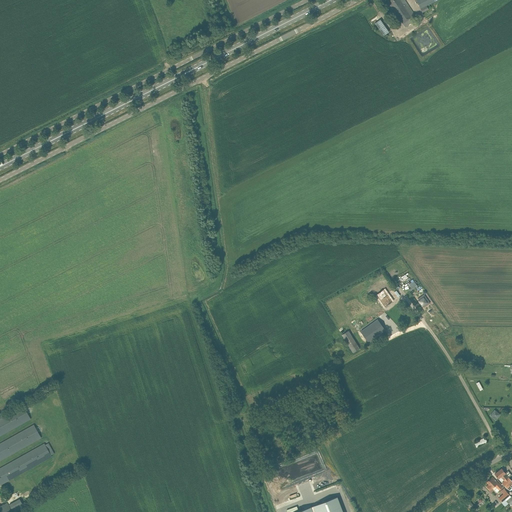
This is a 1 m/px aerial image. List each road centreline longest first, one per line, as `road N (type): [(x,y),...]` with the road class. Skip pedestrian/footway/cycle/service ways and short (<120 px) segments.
road 1 (unclassified): [(0,181),(356,0)]
road 2 (primary): [(0,166),(330,0)]
road 3 (unclassified): [(0,155),(308,0)]
road 4 (track): [(498,457),(450,360),(394,280)]
